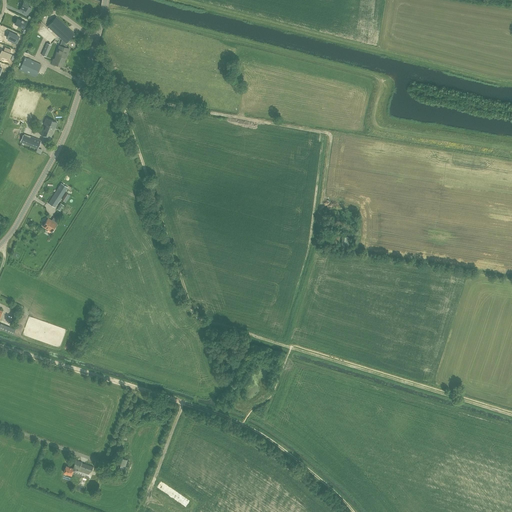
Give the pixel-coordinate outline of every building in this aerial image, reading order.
[(18,10),(26,14),(27,11),(30,12),(32,6),(23,2),(21,6),(20,5),(18,10)] [(70,30),(56,17),(48,26),(61,38),(70,30)] [(23,28),(26,22),(18,18),(15,24),(23,28)] [(53,61),(52,63),(62,67),(65,59),(66,59),(69,49),(64,47),(65,42),(74,34),(70,30),(61,38),(62,39),(60,46),(59,45),(54,61),(53,61)] [(7,41),(15,45),(19,37),(9,32),(7,37),(9,38),(7,41)] [(51,45),(47,43),(41,55),(46,57),(51,45)] [(9,53),(11,49),(4,47),(3,50),(1,49),(0,52),(0,55),(9,59),(11,53),(9,53)] [(41,65),(24,57),(19,70),(36,77),(41,65)] [(50,139),(57,123),(46,118),(43,124),(44,124),(40,134),(50,139)] [(30,138),(23,135),(20,142),(37,149),(41,140),(31,136),(30,138)] [(48,203),(55,207),(67,187),(61,183),(48,203)] [(70,195),(66,193),(62,200),(66,202),(70,195)] [(59,221),(53,218),(52,221),(48,218),(43,226),(51,231),(56,225),(59,221)] [(89,479),(93,467),(82,463),(82,462),(76,460),(74,468),(66,465),(64,473),(72,475),(72,473),(89,479)]
